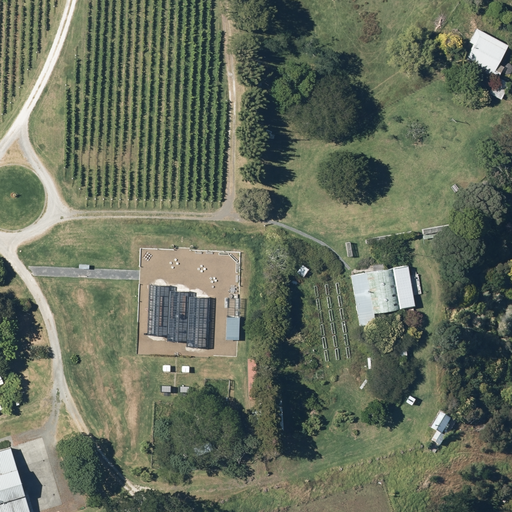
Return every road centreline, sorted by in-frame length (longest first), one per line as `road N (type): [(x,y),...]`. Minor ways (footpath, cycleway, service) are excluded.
road 1 (track): [(0,240),(51,321),(61,389),(146,511)]
road 2 (track): [(278,222),(52,207)]
road 3 (track): [(229,216),(236,143),(225,0)]
road 4 (track): [(12,157),(72,0)]
road 5 (track): [(23,240),(45,225),(51,185),(33,163),(0,159)]
